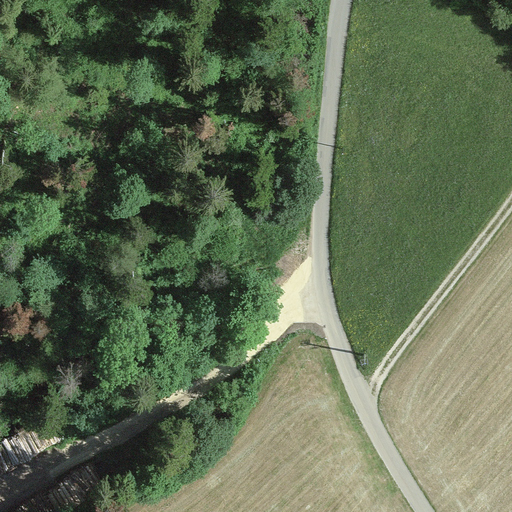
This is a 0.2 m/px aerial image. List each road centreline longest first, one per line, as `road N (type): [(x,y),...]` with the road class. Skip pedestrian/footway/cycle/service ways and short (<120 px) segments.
road 1 (unclassified): [(344,0),(323,187),(325,286),(345,366),(424,511)]
road 2 (track): [(365,407),(377,377),(511,201)]
